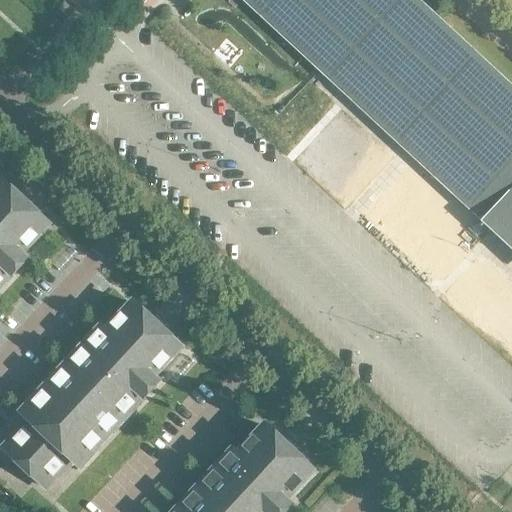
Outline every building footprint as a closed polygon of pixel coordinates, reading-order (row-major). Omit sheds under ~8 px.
[(262,0),(511,232),(511,93),(411,0),(262,0)] [(276,101),(291,126),(307,116),(293,91),(276,101)] [(0,295),(33,261),(28,256),(55,227),(1,176),(0,177),(0,295)] [(164,383),(160,379),(187,350),(133,299),(106,328),(101,323),(17,412),(25,420),(0,446),(0,449),(47,494),(73,464),(82,472),(164,383)] [(290,511),(296,506),(292,501),(319,472),(265,422),(239,450),(234,445),(171,511),(290,511)]
